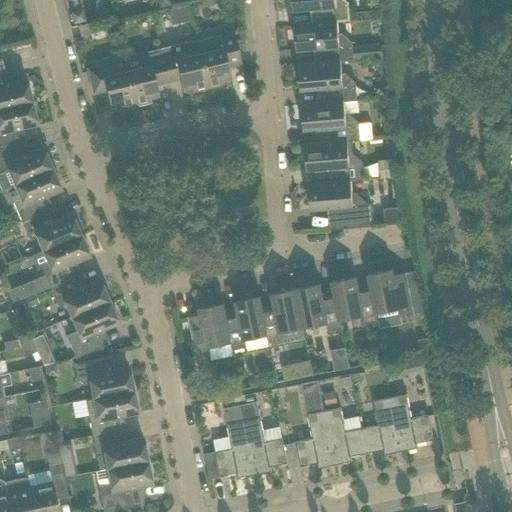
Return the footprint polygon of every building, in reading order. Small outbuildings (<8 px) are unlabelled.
[(292,0),(293,11),(317,9),(318,23),(337,22),(350,21),(348,3),(345,0),(292,0)] [(338,34),(337,22),(318,23),(294,25),(297,51),(321,48),(322,63),(340,62),(353,61),(352,43),(342,34),(338,34)] [(88,24),(78,26),(80,36),(90,34),(88,24)] [(241,65),(235,39),(233,32),(196,41),(207,88),(223,85),(222,80),(231,78),(228,68),(241,65)] [(196,41),(196,40),(159,49),(161,57),(168,82),(180,79),(182,90),(191,88),(192,92),(207,88),(196,41)] [(168,82),(161,57),(140,62),(141,67),(126,71),(135,106),(151,102),(150,98),(158,96),(156,85),(168,82)] [(25,78),(10,82),(3,84),(1,72),(5,71),(2,58),(0,58),(0,109),(31,102),(30,98),(31,97),(29,88),(27,86),(25,78)] [(342,74),(340,62),(322,63),(298,65),(300,90),(324,88),(325,102),(325,103),(344,101),(344,102),(357,101),(355,82),(345,74),(342,74)] [(135,106),(126,71),(112,75),(109,63),(87,68),(93,94),(106,91),(110,108),(118,106),(119,110),(135,106)] [(345,114),(344,102),(344,101),(325,103),(325,102),(301,104),(303,130),(327,128),(329,142),(329,143),(347,141),(347,142),(351,142),(360,141),(359,122),(348,114),(345,114)] [(37,125),(35,117),(36,115),(34,106),(32,105),(31,102),(0,109),(0,146),(18,142),(15,130),(37,125)] [(310,144),(305,144),(307,170),(322,169),(331,168),(332,182),(332,183),(351,181),(351,182),(364,181),(362,162),(352,154),(351,142),(347,142),(347,141),(329,143),(329,142),(312,144),(310,144)] [(52,168),(50,165),(51,163),(47,155),(45,154),(42,146),(21,155),(18,142),(0,146),(0,172),(1,174),(0,174),(0,189),(0,190),(52,168)] [(40,199),(61,190),(58,183),(58,181),(55,172),(53,171),(52,168),(0,190),(6,204),(12,201),(21,221),(45,210),(40,199)] [(352,194),(351,182),(351,181),(332,183),(332,182),(308,184),(310,210),(334,208),(336,228),(335,228),(336,230),(373,226),(371,205),(366,205),(365,202),(355,193),(352,194)] [(76,221),(74,220),(71,213),(50,222),(45,210),(21,221),(29,241),(36,237),(42,251),(80,235),(79,232),(79,230),(76,221)] [(69,266),(89,257),(86,249),(87,247),(83,239),(81,238),(80,235),(42,251),(32,255),(38,269),(41,268),(49,287),(73,277),(69,266)] [(406,273),(394,276),(393,270),(367,275),(369,281),(376,314),(399,309),(400,317),(414,314),(406,273)] [(104,288),(102,287),(99,279),(78,288),(73,277),(49,287),(58,307),(65,304),(71,317),(109,301),(107,298),(108,296),(104,288)] [(369,281),(358,283),(356,277),(331,282),(332,288),(333,288),(340,321),(362,317),(364,325),(378,322),(376,314),(369,281)] [(333,288),(332,288),(321,290),(320,284),(296,289),(303,328),(326,324),(328,332),(342,329),(340,321),(333,288)] [(19,286),(7,291),(11,303),(24,298),(19,286)] [(303,328),(296,289),(271,294),(272,300),(261,302),(267,336),(272,363),(286,360),(281,333),(303,328)] [(261,302),(260,296),(235,301),(236,307),(225,310),(231,343),(232,351),(246,348),(245,340),(267,336),(261,302)] [(118,323),(115,315),(115,314),(112,305),(110,304),(109,301),(71,317),(77,331),(66,336),(75,358),(103,346),(97,332),(118,323)] [(225,310),(224,304),(199,309),(200,315),(188,317),(196,358),(210,355),(208,348),(231,343),(225,310)] [(17,337),(21,347),(32,342),(28,333),(17,337)] [(36,352),(32,342),(21,347),(25,357),(36,352)] [(131,376),(130,375),(128,366),(106,371),(103,358),(73,364),(77,382),(81,381),(82,385),(89,384),(92,398),(133,390),(132,387),(133,385),(131,376)] [(310,361),(281,366),(284,382),(313,376),(310,361)] [(348,361),(333,364),(334,371),(335,371),(349,368),(348,361)] [(40,379),(38,367),(28,369),(30,381),(40,379)] [(335,465),(324,411),(318,382),(302,385),(312,438),(295,442),(300,467),(317,464),(318,468),(335,465)] [(137,413),(136,405),(137,403),(135,394),(133,393),(133,390),(92,398),(84,400),(91,435),(117,430),(115,418),(137,413)] [(433,440),(429,416),(429,415),(411,419),(407,394),(390,398),(401,452),(417,448),(417,444),(433,440)] [(4,421),(2,408),(7,407),(5,397),(0,397),(0,434),(11,432),(9,420),(4,421)] [(401,452),(390,398),(373,401),(378,425),(362,428),(367,454),(383,450),(384,455),(401,452)] [(287,464),(282,438),(265,442),(257,402),(240,405),(243,421),(254,475),(271,472),(270,467),(287,464)] [(254,475),(243,421),(240,405),(224,408),(231,448),(215,452),(220,477),(237,474),(238,478),(254,475)] [(367,454),(362,428),(346,432),(341,408),(324,411),(335,465),(351,462),(351,457),(367,454)] [(30,415),(33,428),(49,425),(47,412),(30,415)] [(117,430),(91,435),(96,456),(99,470),(106,469),(147,461),(146,458),(147,456),(145,447),(144,446),(142,437),(128,440),(120,442),(117,430)] [(19,437),(6,440),(8,450),(21,447),(19,437)] [(152,484),(150,476),(151,474),(149,465),(147,464),(147,461),(106,469),(109,484),(98,486),(102,511),(105,511),(133,507),(129,489),(152,484)] [(51,481),(29,486),(33,511),(57,511),(55,499),(67,496),(61,462),(48,465),(51,481)] [(27,478),(5,482),(6,490),(10,511),(33,511),(29,486),(27,478)] [(0,511),(10,511),(6,490),(0,491),(0,511)]
